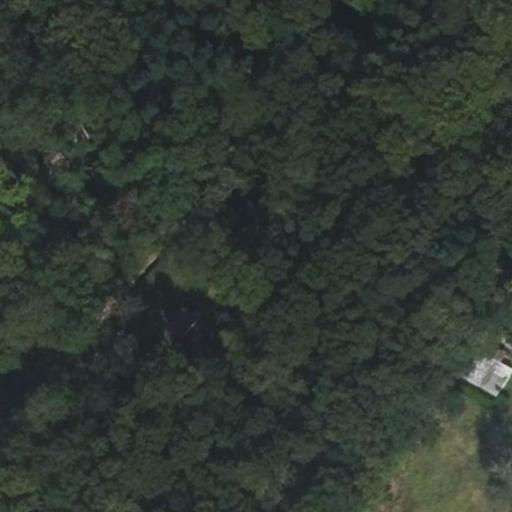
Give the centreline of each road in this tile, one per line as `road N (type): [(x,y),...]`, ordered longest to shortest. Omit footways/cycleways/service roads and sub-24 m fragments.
road 1 (track): [(0,434),(176,239),(227,208),(474,0)]
road 2 (unclassified): [(0,238),(122,0)]
